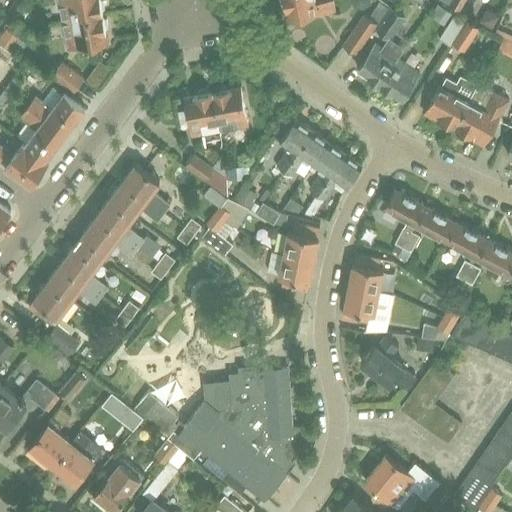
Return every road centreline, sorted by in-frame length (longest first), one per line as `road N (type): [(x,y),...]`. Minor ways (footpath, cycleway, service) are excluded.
road 1 (residential): [(301,511),(330,465),(338,424),(323,329),(335,249),(394,139)]
road 2 (residential): [(40,213),(192,2)]
road 3 (residential): [(394,139),(192,2)]
road 4 (residential): [(394,139),(511,196)]
